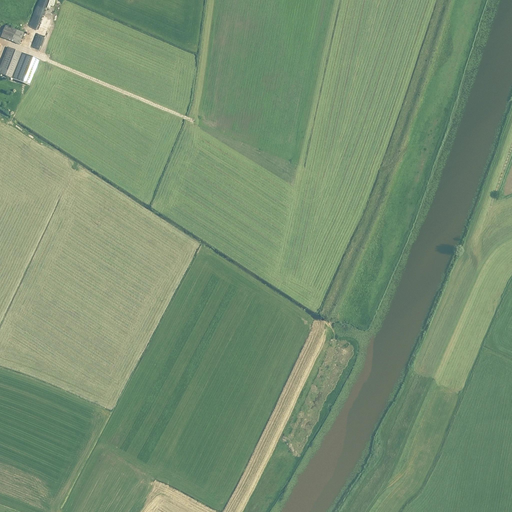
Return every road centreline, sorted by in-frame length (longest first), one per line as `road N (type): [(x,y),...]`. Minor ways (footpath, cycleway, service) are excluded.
road 1 (track): [(356,252),(235,511)]
road 2 (track): [(479,270),(479,237),(511,139)]
